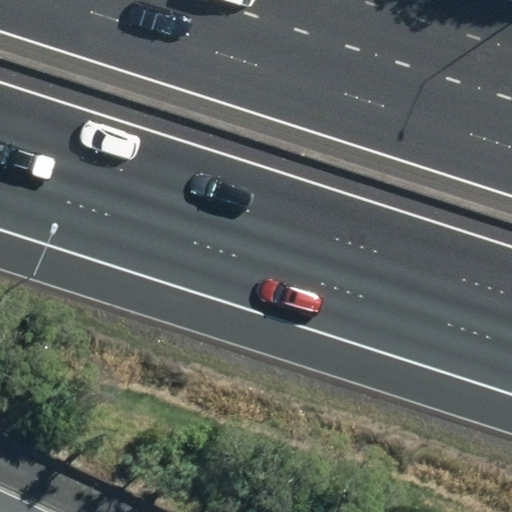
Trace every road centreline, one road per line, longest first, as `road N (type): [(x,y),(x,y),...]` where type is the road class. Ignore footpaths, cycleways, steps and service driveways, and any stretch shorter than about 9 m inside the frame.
road 1 (motorway): [(511,291),(0,128)]
road 2 (motorway): [(63,0),(511,144)]
